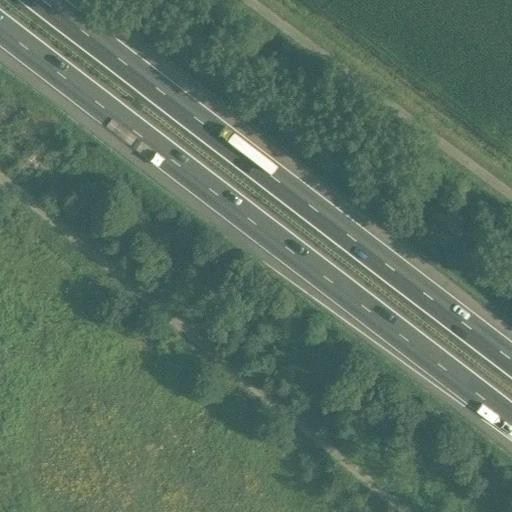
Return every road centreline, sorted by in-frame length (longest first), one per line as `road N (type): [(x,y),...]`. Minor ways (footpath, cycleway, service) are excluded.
road 1 (motorway): [(0,31),(511,423)]
road 2 (motorway): [(0,132),(92,179),(511,471)]
road 3 (motorway): [(511,361),(42,0)]
road 4 (track): [(404,511),(0,178)]
road 5 (motorway): [(511,272),(423,193),(353,76)]
road 6 (unclassified): [(511,193),(353,76)]
road 7 (unclassified): [(353,76),(249,0)]
